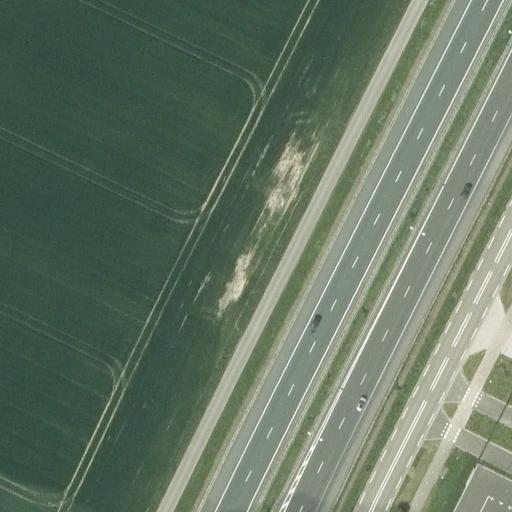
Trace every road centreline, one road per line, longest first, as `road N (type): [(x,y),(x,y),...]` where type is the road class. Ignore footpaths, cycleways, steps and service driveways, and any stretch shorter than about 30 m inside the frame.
road 1 (motorway): [(485,0),(229,511)]
road 2 (unclassified): [(159,511),(408,0)]
road 3 (motorway): [(305,511),(511,92)]
road 4 (tertiary): [(369,511),(511,229)]
